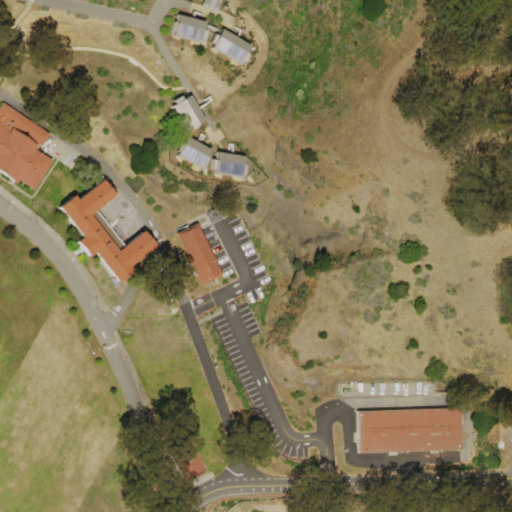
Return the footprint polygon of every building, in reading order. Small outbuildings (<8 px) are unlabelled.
[(174,13),(201,20),(199,28),(203,29),(201,39),(197,38),(196,42),(168,35),(169,30),(168,30),(171,21),(172,21),(174,13)] [(218,27),(247,44),(243,51),(246,53),(242,61),(238,60),(236,63),(207,47),(210,42),(207,41),(211,33),(214,35),(218,27)] [(187,94),(201,119),(196,122),(196,123),(187,129),(187,127),(182,130),(168,105),(171,102),(169,99),(178,94),(180,98),(187,94)] [(0,172),(0,104),(1,103),(53,137),(21,186),(0,172)] [(183,135),(207,149),(203,156),(205,157),(200,165),(198,164),(196,168),(172,154),(174,150),(172,149),(177,141),(178,142),(183,135)] [(213,151),(242,155),(241,163),(244,163),(243,173),(239,173),(238,177),(210,172),(211,168),(208,167),(209,158),(212,159),(213,151)] [(107,182),(117,195),(96,211),(123,246),(141,233),(153,249),(131,265),(136,272),(124,281),(117,286),(57,207),(75,193),(81,201),(107,182)] [(223,275),(201,226),(177,236),(199,285),(223,275)] [(355,414),(459,410),(461,450),(356,454),(355,414)] [(205,474),(185,485),(169,455),(189,444),(205,474)]
